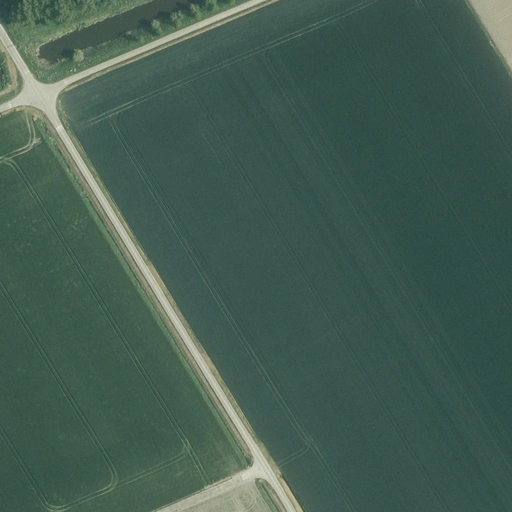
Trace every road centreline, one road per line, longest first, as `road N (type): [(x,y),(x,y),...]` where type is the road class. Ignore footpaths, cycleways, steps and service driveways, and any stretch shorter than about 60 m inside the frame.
road 1 (unclassified): [(290,511),(37,94)]
road 2 (unclassified): [(37,94),(261,0)]
